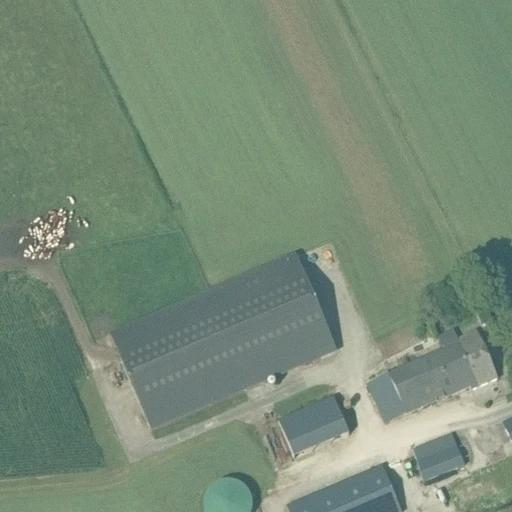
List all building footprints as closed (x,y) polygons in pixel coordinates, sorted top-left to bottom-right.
[(296,257),(225,287),(227,290),(111,339),(150,430),(336,350),(296,257)] [(471,392),(479,389),(498,381),(476,333),(457,341),(454,333),(438,340),(443,352),(387,376),(366,386),(386,427),(407,417),(407,418),(471,390),(471,392)] [(294,461),(349,438),(333,399),(278,424),(294,461)] [(511,448),(511,420),(502,426),(511,448)] [(456,448),(417,464),(422,484),(464,467),(456,448)] [(287,511),(400,511),(381,468),(286,508),(287,511)] [(245,490),(239,486),(232,484),(223,484),(215,488),(209,493),(205,501),(204,508),(204,511),(252,511),(253,504),(250,496),(245,490)]
